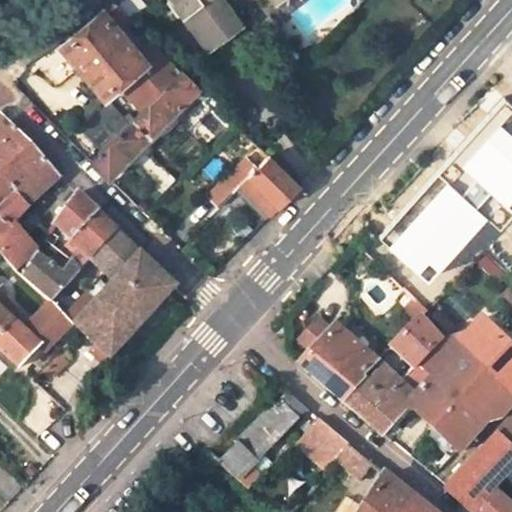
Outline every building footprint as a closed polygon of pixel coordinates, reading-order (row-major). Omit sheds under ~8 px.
[(171,0),(208,48),(242,23),(224,0),(171,0)] [(104,10),(120,28),(133,17),(115,1),(104,10)] [(120,28),(104,10),(65,44),(108,93),(139,66),(161,87),(182,66),(160,44),(145,57),(120,28)] [(201,84),(182,66),(161,87),(89,158),(109,176),(201,84)] [(0,113),(0,173),(30,142),(0,113)] [(22,197),(53,164),(30,142),(0,173),(0,174),(9,184),(22,197)] [(249,173),(281,206),(302,182),(270,152),(249,173)] [(511,240),(511,158),(471,203),(511,240)] [(61,172),(53,164),(22,197),(29,205),(61,172)] [(271,215),(281,206),(249,173),(240,182),(271,215)] [(0,195),(9,184),(0,174),(0,195)] [(224,199),(240,182),(232,175),(216,192),(224,199)] [(0,217),(8,226),(29,205),(22,197),(9,184),(0,195),(0,217)] [(69,238),(97,208),(79,190),(51,223),(69,238)] [(137,204),(141,209),(148,202),(143,197),(137,204)] [(90,257),(116,227),(97,208),(69,238),(77,246),(67,259),(80,269),(83,265),(90,257)] [(30,251),(8,226),(0,217),(0,254),(15,269),(30,251)] [(168,278),(116,227),(90,257),(112,283),(92,305),(80,293),(92,276),(83,265),(80,269),(51,304),(76,327),(109,359),(128,339),(121,332),(168,278)] [(371,236),(364,244),(370,249),(377,241),(371,236)] [(47,300),(51,304),(80,269),(67,259),(58,271),(35,251),(21,276),(47,300)] [(121,332),(128,339),(178,288),(168,278),(121,332)] [(24,321),(0,294),(0,351),(19,368),(39,348),(42,351),(76,327),(51,304),(47,300),(24,321)] [(403,380),(422,361),(449,331),(428,310),(419,302),(408,314),(415,322),(393,347),(412,365),(400,377),(403,380)] [(485,368),(511,395),(511,343),(503,335),(484,317),(459,342),(485,368)] [(299,364),(341,399),(362,377),(378,359),(336,326),(332,330),(320,321),(302,342),(312,349),(299,364)] [(503,335),(511,343),(511,332),(508,329),(503,335)] [(407,403),(433,426),(485,368),(459,342),(454,336),(425,364),(433,372),(407,403)] [(362,377),(341,399),(381,434),(407,403),(433,372),(425,364),(422,361),(403,380),(400,377),(384,363),(368,381),(362,377)] [(511,395),(485,368),(433,426),(458,448),(487,418),(502,415),(511,403),(511,395)] [(233,477),(303,408),(288,393),(217,462),(233,477)] [(506,420),(511,413),(511,403),(502,415),(506,420)] [(511,413),(506,420),(499,427),(511,437),(511,413)] [(334,460),(348,444),(315,418),(294,444),(325,470),(334,460)] [(511,473),(511,437),(499,427),(446,486),(475,511),(511,511),(511,501),(499,489),(511,473)] [(371,464),(348,444),(334,460),(358,480),(371,464)] [(431,511),(385,474),(360,511),(431,511)]
